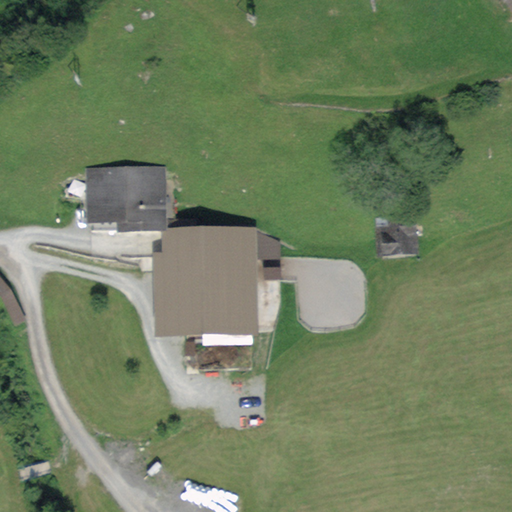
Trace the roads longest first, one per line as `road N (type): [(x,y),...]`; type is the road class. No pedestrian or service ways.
road 1 (unknown): [(236,511),(298,473),(401,452),(463,452),(511,471)]
road 2 (track): [(293,99),(381,102),(511,67)]
